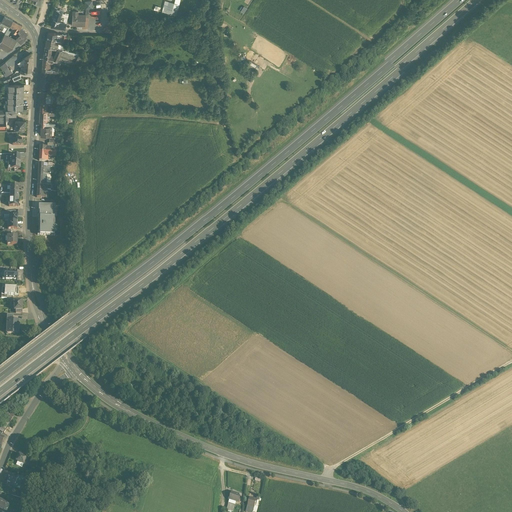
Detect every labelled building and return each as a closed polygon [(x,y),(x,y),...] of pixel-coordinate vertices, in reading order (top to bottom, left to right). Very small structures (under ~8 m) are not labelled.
[(167,13),(170,2),(164,0),(161,11),(167,13)] [(174,3),(170,2),(167,13),(175,15),(178,4),(174,3)] [(59,11),(56,10),(54,15),(53,19),(60,20),(61,17),(62,13),(61,12),(59,11)] [(85,14),(78,14),(78,11),(73,10),(72,24),(85,25),(85,17),(86,14),(85,14)] [(12,20),(4,15),(2,21),(5,23),(4,24),(5,25),(4,26),(8,28),(9,25),(12,20)] [(60,20),(59,24),(52,22),(51,26),(65,28),(66,23),(63,22),(64,17),(63,17),(61,17),(60,20)] [(21,25),(12,20),(9,25),(12,27),(11,30),(13,32),(15,33),(17,30),(18,29),(19,29),(20,26),(21,26),(22,25),(21,25)] [(21,26),(20,26),(19,29),(18,29),(17,30),(20,33),(16,37),(21,42),(26,36),(25,35),(27,33),(21,26)] [(57,33),(48,32),(46,39),(55,40),(57,33)] [(5,34),(0,41),(0,46),(1,47),(8,51),(12,48),(14,45),(8,41),(10,37),(7,35),(5,33),(4,34),(5,34)] [(16,40),(10,37),(8,41),(14,45),(17,41),(15,41),(16,40)] [(52,40),(46,39),(45,45),(52,47),(54,48),(55,44),(51,43),(52,40)] [(52,47),(45,45),(43,57),(53,58),(54,55),(50,54),(52,47)] [(58,49),(57,48),(54,55),(53,58),(56,60),(61,62),(73,67),(73,66),(79,66),(79,64),(93,64),(93,62),(98,62),(98,59),(101,59),(101,56),(102,56),(102,55),(101,55),(101,52),(79,52),(64,50),(59,49),(58,49)] [(31,53),(24,58),(24,65),(31,66),(32,56),(31,53)] [(53,58),(43,57),(43,60),(42,67),(47,68),(48,61),(52,62),(53,58)] [(61,62),(56,60),(53,69),(59,70),(61,62)] [(47,68),(42,67),(42,76),(49,77),(49,72),(52,72),(52,69),(47,68)] [(49,77),(42,76),(41,87),(45,87),(47,87),(48,81),(54,81),(55,77),(49,77)] [(8,109),(0,109),(0,129),(6,129),(6,115),(16,115),(16,109),(8,109)] [(24,119),(16,119),(15,124),(14,124),(14,128),(24,129),(24,124),(25,124),(26,120),(24,120),(24,119)] [(51,125),(41,125),(41,131),(41,135),(46,135),(46,134),(51,135),(51,125)] [(13,136),(13,146),(21,146),(22,136),(13,136)] [(44,153),(39,152),(39,162),(47,162),(47,156),(48,153),(44,153)] [(38,176),(37,186),(44,186),(46,186),(47,176),(43,176),(38,176)] [(19,193),(10,193),(10,202),(18,202),(19,193)] [(40,236),(54,236),(54,205),(40,205),(40,236)] [(11,236),(7,236),(7,245),(17,245),(17,236),(11,236)] [(17,272),(5,271),(5,279),(16,280),(17,272)] [(7,295),(18,296),(18,288),(8,288),(2,287),(1,295),(7,295)] [(21,302),(13,303),(14,311),(15,311),(22,311),(22,303),(21,302)] [(13,321),(7,320),(7,321),(9,321),(9,326),(7,326),(7,334),(18,335),(18,321),(13,321)] [(9,414),(7,413),(5,417),(3,416),(1,419),(3,420),(5,421),(9,424),(14,417),(11,415),(9,414)] [(25,458),(18,455),(16,461),(17,462),(23,464),(26,458),(25,458)] [(26,458),(23,464),(29,467),(31,461),(26,458)] [(17,479),(9,475),(7,482),(14,485),(17,479)] [(241,495),(231,492),(229,500),(237,502),(239,502),(241,495)] [(256,500),(250,498),(250,499),(249,498),(248,500),(249,501),(248,506),(247,506),(246,510),(250,511),(250,510),(253,511),(255,507),(256,507),(258,501),(259,502),(260,499),(257,498),(256,500)] [(235,505),(229,503),(226,510),(233,511),(235,505)]
